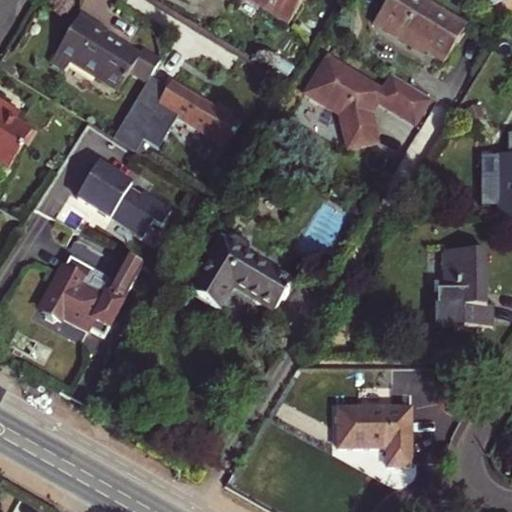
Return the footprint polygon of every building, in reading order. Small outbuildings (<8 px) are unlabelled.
[(250,0),(249,2),(297,27),(312,0),(250,0)] [(470,27),(426,0),(391,0),(377,24),(417,48),(419,44),(448,62),(470,27)] [(87,14),(62,55),(123,93),(136,73),(153,84),(167,61),(149,50),(144,56),(109,35),(112,30),(87,14)] [(435,101),(396,77),(387,92),(332,58),(309,94),(345,116),(351,148),(381,142),(375,114),(382,104),(419,127),(435,101)] [(177,82),(163,106),(232,148),(247,125),(235,118),(238,114),(223,105),(220,109),(177,82)] [(35,130),(20,121),(8,113),(13,105),(0,96),(0,158),(13,166),(35,130)] [(25,113),(13,105),(8,113),(20,121),(25,113)] [(196,154),(213,163),(221,150),(204,140),(196,154)] [(499,203),(499,223),(511,222),(511,155),(499,155),(499,177),(504,177),(504,203),(499,203)] [(177,208),(103,163),(83,196),(117,217),(119,213),(151,233),(159,219),(167,224),(177,208)] [(235,285),(277,310),(294,285),(247,256),(251,249),(250,244),(238,236),(232,238),(228,244),(226,242),(194,294),(220,310),(235,285)] [(446,252),(445,307),(489,307),(488,252),(446,252)] [(115,283),(74,260),(45,311),(59,320),(60,317),(90,334),(92,331),(105,337),(145,268),(129,259),(115,283)] [(496,327),(496,307),(489,307),(445,307),(437,307),(437,326),(496,327)] [(414,408),(340,408),(340,449),(389,449),(390,468),(414,468),(414,408)]
